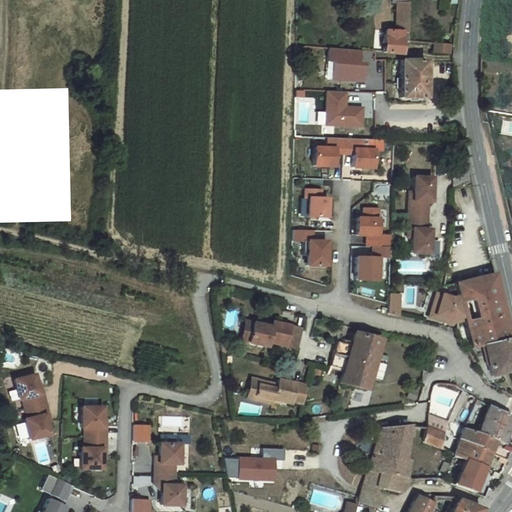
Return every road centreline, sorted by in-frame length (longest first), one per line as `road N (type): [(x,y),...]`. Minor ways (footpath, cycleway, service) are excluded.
road 1 (residential): [(339,309),(205,275),(198,288),(216,384),(205,401),(134,386),(124,394),(117,508)]
road 2 (secondary): [(472,0),(474,140),(511,301)]
road 3 (track): [(0,229),(205,275)]
road 4 (residential): [(511,404),(484,391),(438,332),(339,309)]
road 5 (unknown): [(395,511),(406,493),(421,487),(505,501)]
